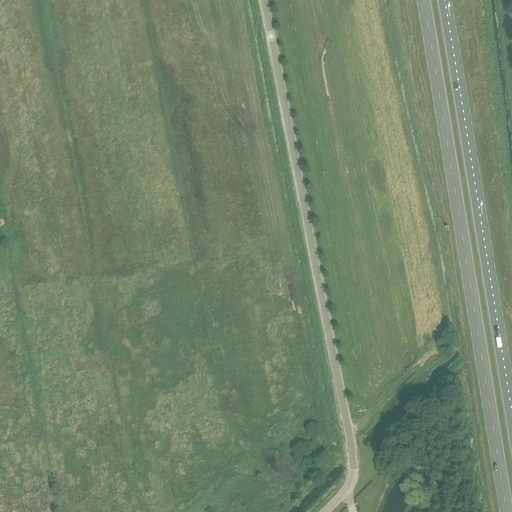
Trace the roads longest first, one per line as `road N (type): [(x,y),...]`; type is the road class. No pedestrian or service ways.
road 1 (unclassified): [(328,511),(352,480),(351,439),(266,0)]
road 2 (primary): [(422,0),(506,511)]
road 3 (primary): [(511,415),(444,0)]
